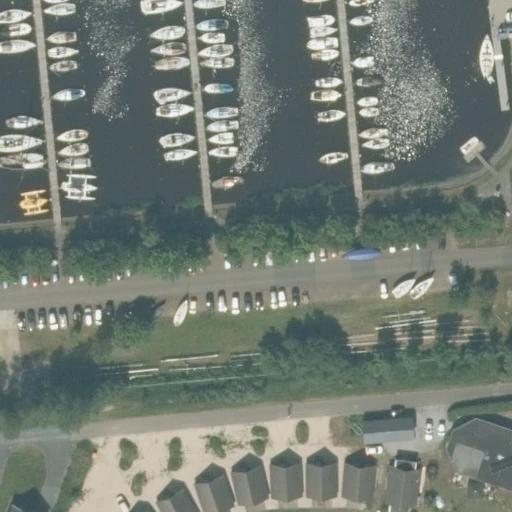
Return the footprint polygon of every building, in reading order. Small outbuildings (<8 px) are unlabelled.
[(363,440),(413,436),(411,414),(361,418),(363,440)] [(511,429),(476,417),(454,428),(448,446),(459,468),(511,485),(511,429)] [(62,451),(38,455),(41,474),(58,471),(58,472),(65,471),(62,451)] [(395,456),(394,465),(389,464),(384,500),(389,501),(388,510),(403,511),(406,511),(408,503),(414,504),(419,468),(415,468),(416,459),(395,456)] [(271,496),(301,494),(299,462),(269,464),(271,496)] [(306,494),(336,494),(335,462),(305,462),(306,494)] [(371,496),(374,465),(344,462),(341,494),(371,496)] [(238,502),(267,495),(260,464),(231,471),(238,502)] [(203,511),(206,511),(233,503),(223,473),(194,483),(203,511)] [(161,511),(195,511),(183,487),(156,501),(161,511)]
